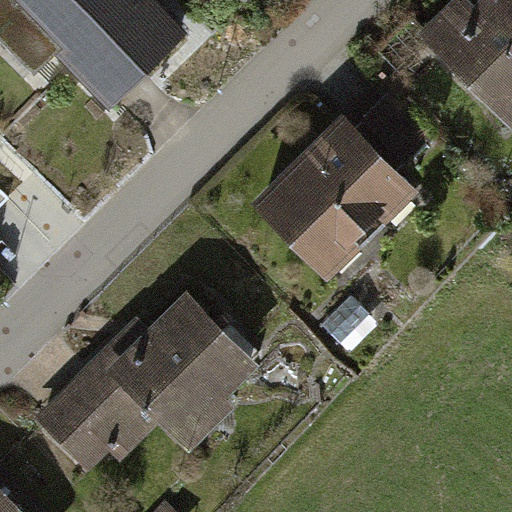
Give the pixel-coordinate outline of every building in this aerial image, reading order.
[(130,85),(188,27),(161,0),(0,0),(0,36),(35,72),(56,51),(109,105),(130,85)] [(511,0),(476,0),(475,2),(472,0),(449,0),(419,31),(511,123),(511,0)] [(358,122),(343,108),(251,198),(328,276),(421,186),(400,164),(430,134),(389,92),(358,122)] [(138,315),(35,415),(88,470),(110,449),(120,459),(161,420),(190,449),(238,402),(228,392),(261,361),(188,287),(148,325),(138,315)] [(0,511),(27,511),(0,484),(0,511)]
